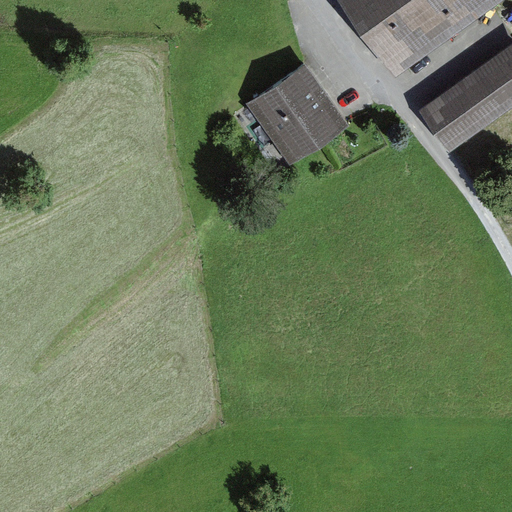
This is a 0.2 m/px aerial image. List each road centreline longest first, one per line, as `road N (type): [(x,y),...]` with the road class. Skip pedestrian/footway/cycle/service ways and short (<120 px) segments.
road 1 (residential): [(511,261),(469,190),(319,0)]
road 2 (track): [(500,18),(393,96)]
